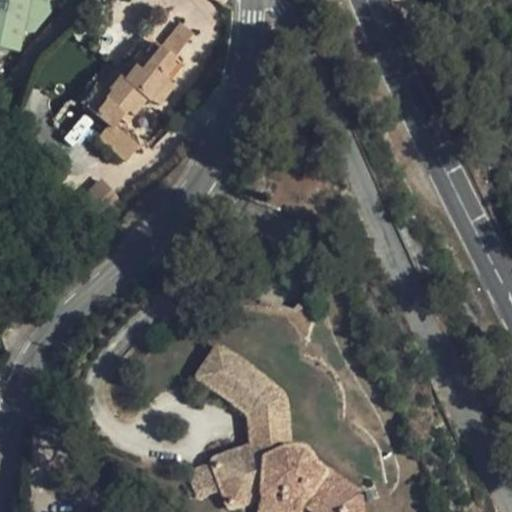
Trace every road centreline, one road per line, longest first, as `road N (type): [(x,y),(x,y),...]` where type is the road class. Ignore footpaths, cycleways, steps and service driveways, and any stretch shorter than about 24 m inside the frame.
road 1 (unclassified): [(248,0),(237,97),(219,145),(195,184),(50,329),(14,381),(4,433),(4,511)]
road 2 (residential): [(269,0),(511,488)]
road 3 (secondary): [(366,0),(511,304)]
